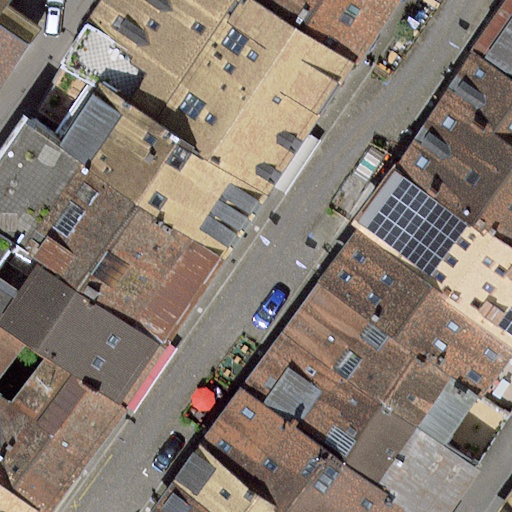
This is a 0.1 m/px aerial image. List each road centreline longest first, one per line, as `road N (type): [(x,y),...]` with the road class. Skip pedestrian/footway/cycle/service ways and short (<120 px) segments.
road 1 (residential): [(461,0),(343,177),(95,511)]
road 2 (residential): [(75,0),(0,123)]
